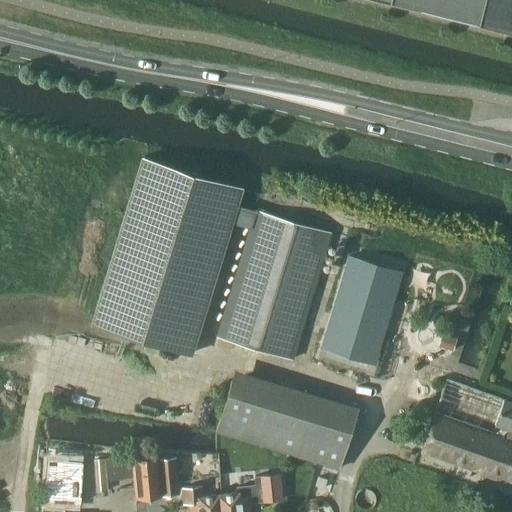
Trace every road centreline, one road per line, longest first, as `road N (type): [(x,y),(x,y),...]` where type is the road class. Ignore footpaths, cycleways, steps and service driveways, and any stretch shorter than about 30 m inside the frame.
road 1 (primary): [(0,40),(289,100)]
road 2 (primary): [(289,100),(511,166)]
road 3 (primary): [(511,141),(355,104),(289,100)]
